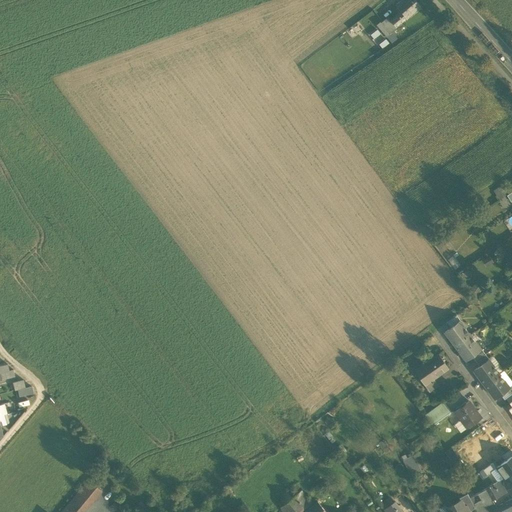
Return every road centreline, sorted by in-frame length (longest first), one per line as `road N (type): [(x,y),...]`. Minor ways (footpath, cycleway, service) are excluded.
road 1 (track): [(0,350),(39,387),(38,401),(0,443)]
road 2 (residential): [(440,338),(511,434)]
